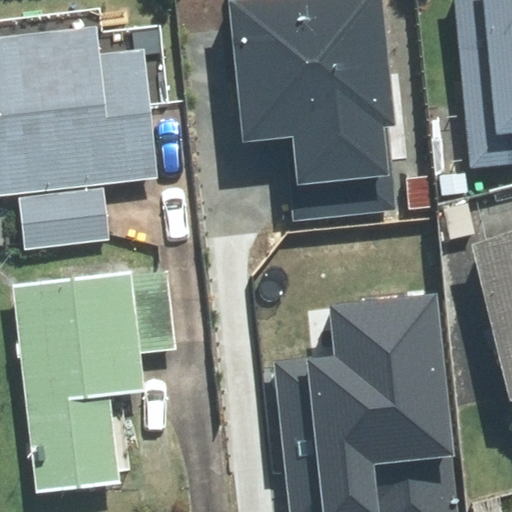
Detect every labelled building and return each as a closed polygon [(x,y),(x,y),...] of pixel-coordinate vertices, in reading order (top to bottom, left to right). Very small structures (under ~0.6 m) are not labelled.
[(201,0),(202,4),(191,6),(201,106),(285,97),(275,0),(201,0)] [(511,0),(452,0),(468,167),(511,163),(511,0)] [(0,196),(158,179),(144,50),(102,55),(99,27),(0,37),(0,196)] [(105,189),(19,199),(25,248),(110,239),(105,189)] [(390,287),(355,193),(252,233),(349,495),(454,455),(422,372),(446,362),(415,279),(390,287)] [(511,400),(511,238),(475,247),(511,400)] [(134,278),(133,272),(13,284),(36,494),(120,485),(111,395),(145,391),(141,353),(174,349),(166,275),(134,278)]
